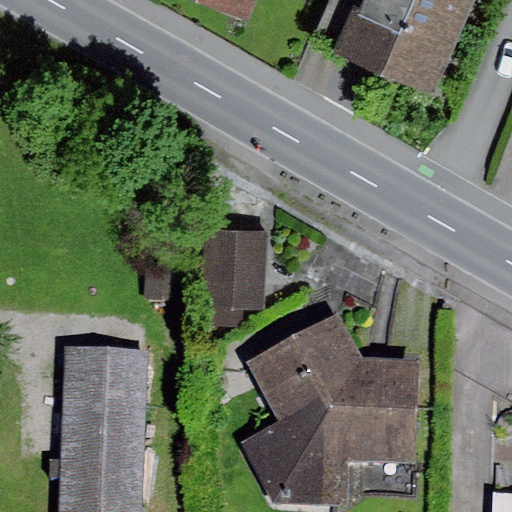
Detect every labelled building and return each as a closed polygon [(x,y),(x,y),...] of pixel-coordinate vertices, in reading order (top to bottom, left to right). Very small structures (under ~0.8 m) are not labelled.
[(467,0),(353,0),(339,36),(435,76),(467,0)] [(267,227),(207,224),(203,302),(264,305),(267,227)] [(171,260),(147,259),(147,294),(170,295),(171,260)] [(340,316),(250,363),(279,421),(243,444),(275,505),(351,507),(352,465),(415,464),(421,361),(364,359),(340,316)] [(146,511),(151,350),(67,347),(61,511),(146,511)] [(511,511),(511,493),(499,493),(497,511),(511,511)]
